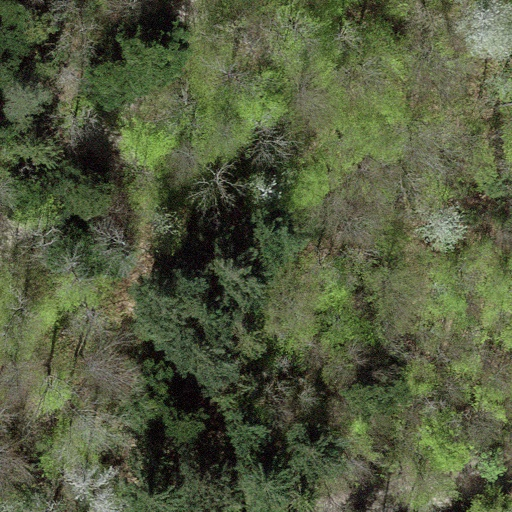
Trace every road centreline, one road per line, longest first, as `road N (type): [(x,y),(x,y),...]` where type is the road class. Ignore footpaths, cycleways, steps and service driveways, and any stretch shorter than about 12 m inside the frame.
road 1 (track): [(197,0),(67,170),(0,239)]
road 2 (track): [(339,511),(511,466)]
